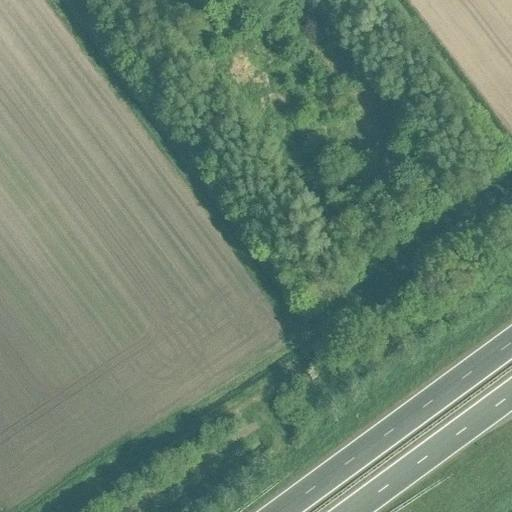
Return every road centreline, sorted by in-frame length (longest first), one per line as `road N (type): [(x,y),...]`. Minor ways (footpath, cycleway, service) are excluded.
road 1 (trunk): [(511,344),(283,511)]
road 2 (trunk): [(355,511),(511,396)]
